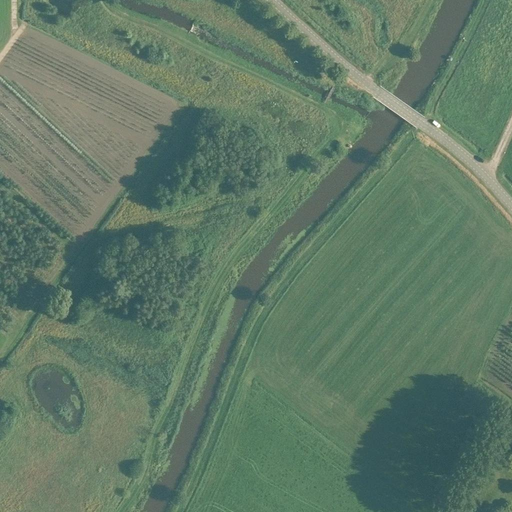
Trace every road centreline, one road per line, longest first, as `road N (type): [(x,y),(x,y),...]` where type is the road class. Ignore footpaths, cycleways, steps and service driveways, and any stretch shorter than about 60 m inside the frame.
road 1 (unclassified): [(511,207),(445,140),(271,0)]
road 2 (track): [(426,126),(487,0)]
